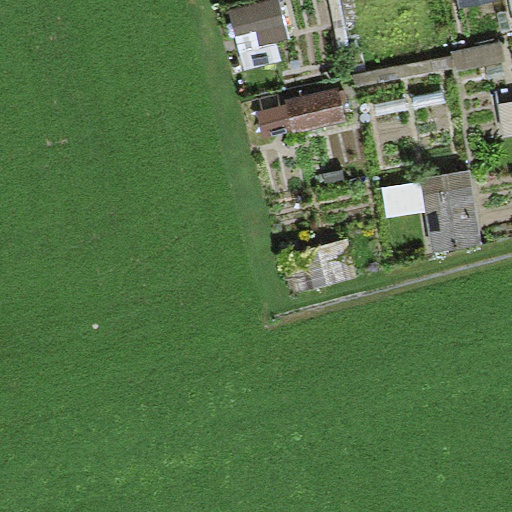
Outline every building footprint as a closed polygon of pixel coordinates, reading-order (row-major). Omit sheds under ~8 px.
[(289,32),(281,0),(243,0),(229,3),(240,45),(289,32)] [(330,0),(339,40),(349,38),(341,0),(330,0)] [(504,57),(501,37),(452,46),(452,50),(352,69),(354,81),(455,63),(455,66),(504,57)] [(347,116),(339,82),(286,94),(294,128),(347,116)] [(511,95),(497,98),(503,132),(511,129),(511,95)] [(432,245),(481,239),(471,164),(422,171),(432,245)] [(344,176),(343,165),(316,169),(317,180),(344,176)] [(360,273),(350,233),(280,250),(290,290),(360,273)]
